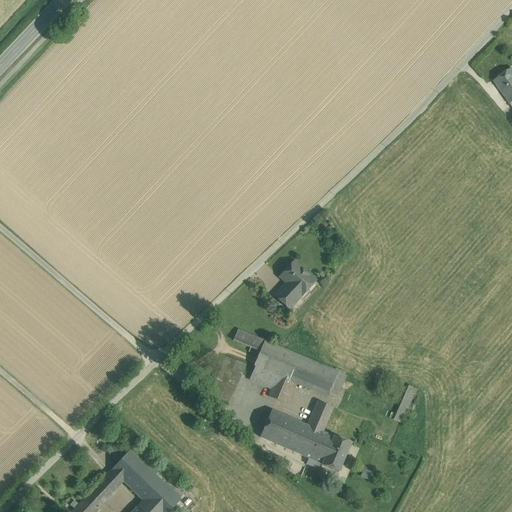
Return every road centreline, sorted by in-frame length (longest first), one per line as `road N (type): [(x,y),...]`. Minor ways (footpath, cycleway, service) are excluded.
road 1 (unclassified): [(511,9),(422,107),(155,360)]
road 2 (unclassified): [(155,360),(0,510)]
road 3 (unclassified): [(155,360),(0,225)]
